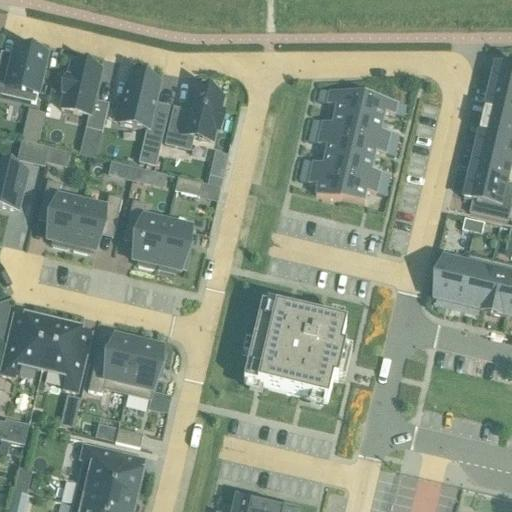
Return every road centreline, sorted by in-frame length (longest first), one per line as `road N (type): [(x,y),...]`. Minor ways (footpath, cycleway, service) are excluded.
road 1 (residential): [(404,325),(455,89),(449,70),(433,63),(277,64)]
road 2 (residential): [(277,64),(181,60),(0,16)]
road 3 (residential): [(277,64),(207,334)]
road 4 (residential): [(207,334),(23,284)]
road 5 (residential): [(207,334),(163,511)]
road 6 (residential): [(379,431),(511,463)]
